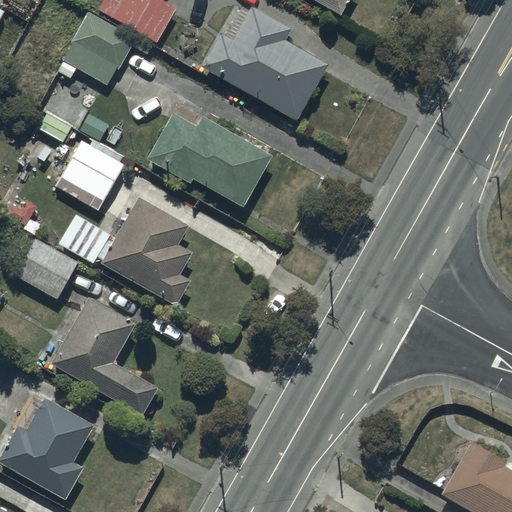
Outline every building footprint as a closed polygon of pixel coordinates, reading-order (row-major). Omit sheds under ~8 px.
[(164,0),(100,0),(96,8),(155,39),(173,5),(164,0)] [(320,0),(339,11),(345,0),(320,0)] [(219,29),(200,63),(295,116),(326,61),(283,37),(290,25),(249,2),(231,35),(219,29)] [(60,58),(63,59),(57,70),(70,77),(76,67),(106,84),(116,67),(118,68),(131,45),(145,53),(151,42),(134,33),(133,35),(87,9),(60,58)] [(271,152),(199,112),(193,122),(169,109),(143,156),(188,181),(190,176),(242,204),(271,152)] [(61,122),(44,113),(30,139),(47,148),(61,122)] [(79,138),(53,183),(95,208),(125,157),(92,138),(89,144),(79,138)] [(187,222),(135,193),(98,260),(175,303),(189,278),(178,272),(191,248),(177,240),(187,222)] [(77,260),(34,234),(12,272),(55,297),(77,260)] [(133,320),(85,295),(49,362),(140,410),(154,384),(111,361),(133,320)] [(94,422),(43,393),(25,425),(17,420),(0,450),(0,460),(65,497),(84,464),(73,458),(94,422)] [(504,458),(469,440),(440,491),(477,511),(511,511),(511,470),(501,464),(504,458)]
